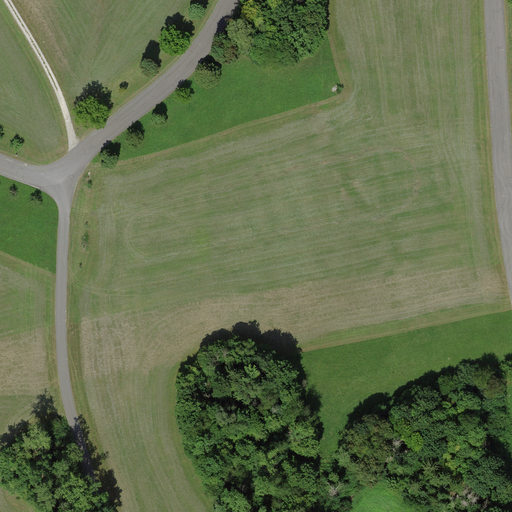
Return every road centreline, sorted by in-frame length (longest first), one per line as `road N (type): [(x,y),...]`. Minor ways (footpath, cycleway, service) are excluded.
road 1 (unclassified): [(101,511),(63,366),(64,187)]
road 2 (unclassified): [(64,187),(75,158),(187,65),(230,0)]
road 3 (unclassified): [(511,240),(495,0)]
road 4 (track): [(75,158),(65,112),(5,0)]
